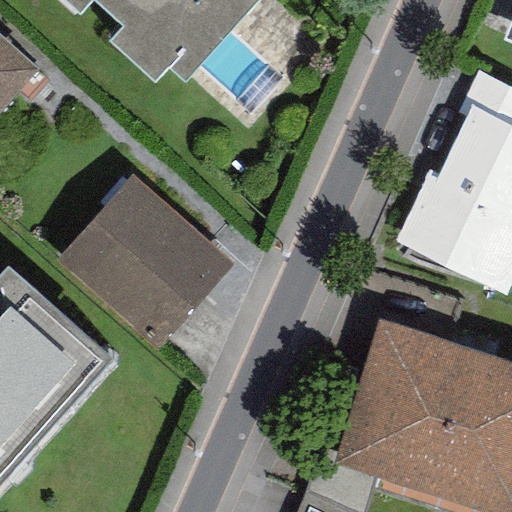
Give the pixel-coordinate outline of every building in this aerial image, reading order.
[(63,0),(78,13),(89,0),(94,0),(122,25),(107,41),(152,82),(168,65),(184,80),(256,0),(63,0)] [(511,17),(502,41),(511,45),(511,17)] [(0,32),(0,125),(46,77),(0,32)] [(427,171),(392,243),(506,297),(511,283),(511,126),(469,106),(436,176),(427,171)] [(143,186),(73,265),(170,350),(240,272),(143,186)] [(0,290),(0,493),(120,359),(19,269),(0,290)] [(331,463),(427,494),(471,350),(377,319),(331,463)] [(511,511),(511,362),(471,350),(427,494),(485,511),(511,511)]
